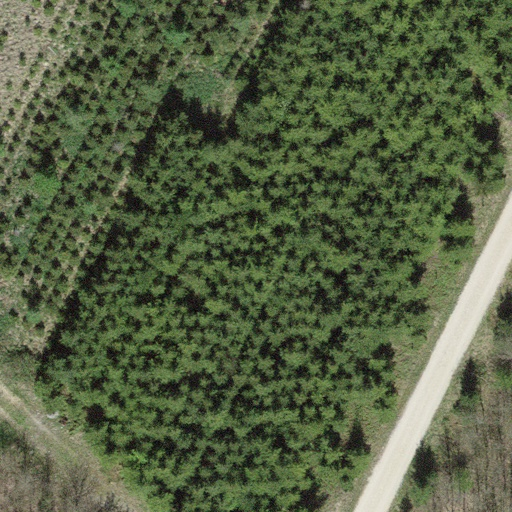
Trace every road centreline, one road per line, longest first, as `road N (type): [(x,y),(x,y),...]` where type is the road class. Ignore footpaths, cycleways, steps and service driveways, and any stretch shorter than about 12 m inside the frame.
road 1 (track): [(387,511),(511,262)]
road 2 (track): [(130,511),(29,420)]
